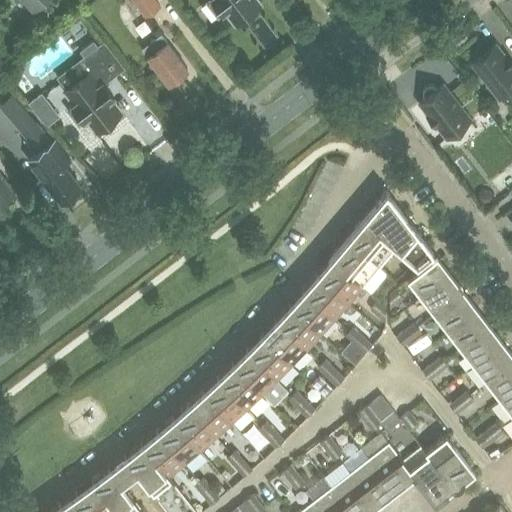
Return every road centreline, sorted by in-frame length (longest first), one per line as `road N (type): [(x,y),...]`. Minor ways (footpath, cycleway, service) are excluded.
road 1 (primary): [(0,330),(428,0)]
road 2 (residential): [(27,511),(165,405),(253,319),(327,230),(371,150)]
road 3 (residential): [(371,150),(389,135),(415,145),(511,273)]
